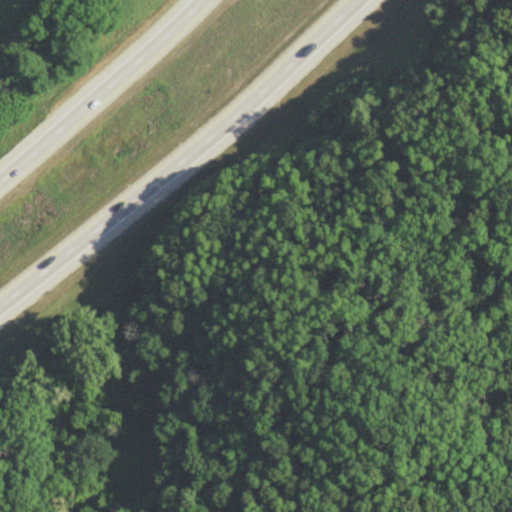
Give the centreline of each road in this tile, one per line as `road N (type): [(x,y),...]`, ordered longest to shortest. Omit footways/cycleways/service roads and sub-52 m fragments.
road 1 (motorway): [(0,313),(185,163),(354,0)]
road 2 (motorway): [(198,0),(0,184)]
